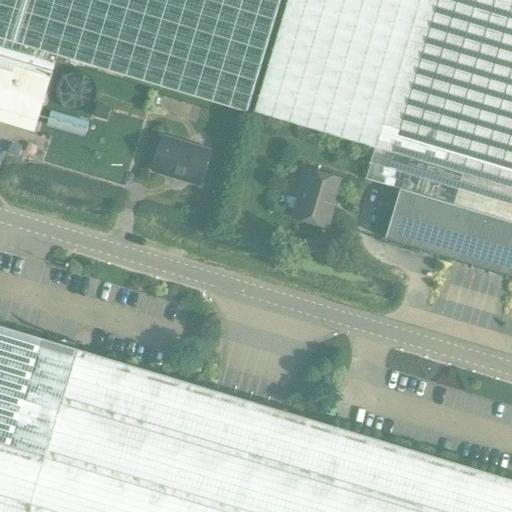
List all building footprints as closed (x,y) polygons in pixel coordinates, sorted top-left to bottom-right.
[(0,0),(0,56),(52,72),(56,56),(246,113),(279,0),(0,0)] [(409,159),(400,189),(511,223),(511,0),(287,0),(254,113),(374,149),(365,179),(384,185),(393,154),(409,159)] [(0,123),(33,133),(52,72),(0,56),(0,123)] [(161,135),(150,172),(199,187),(210,150),(161,135)] [(305,135),(299,156),(345,169),(351,149),(305,135)] [(8,154),(18,157),(21,147),(11,144),(8,154)] [(302,181),(291,218),(327,229),(333,209),(331,209),(340,179),(304,169),(300,181),(302,181)] [(511,277),(511,223),(400,189),(385,239),(511,277)] [(0,511),(511,511),(511,480),(283,411),(216,391),(76,349),(0,326),(0,511)]
